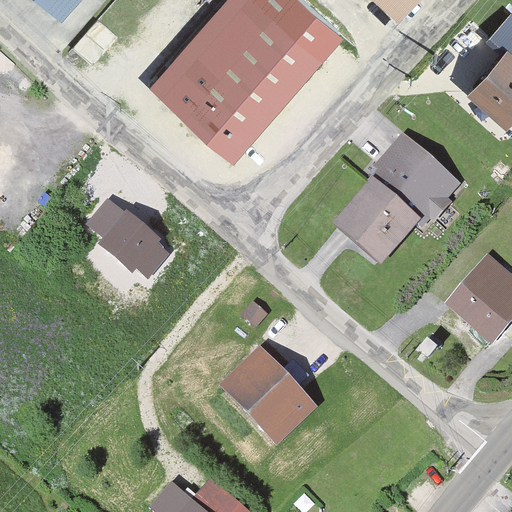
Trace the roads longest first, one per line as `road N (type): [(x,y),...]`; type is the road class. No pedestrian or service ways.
road 1 (unclassified): [(243,238),(502,458)]
road 2 (unclassified): [(0,23),(53,78),(243,238)]
road 3 (unclassified): [(243,238),(458,0)]
